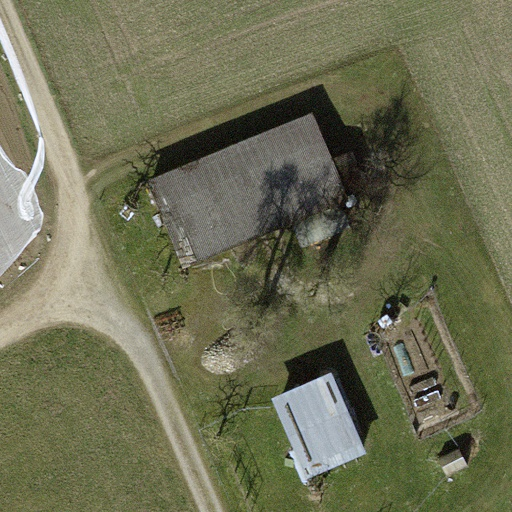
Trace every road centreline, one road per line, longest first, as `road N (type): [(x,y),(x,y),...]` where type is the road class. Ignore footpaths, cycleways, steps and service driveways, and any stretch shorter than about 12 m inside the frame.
road 1 (track): [(0,332),(109,283),(0,18)]
road 2 (track): [(109,283),(207,511)]
